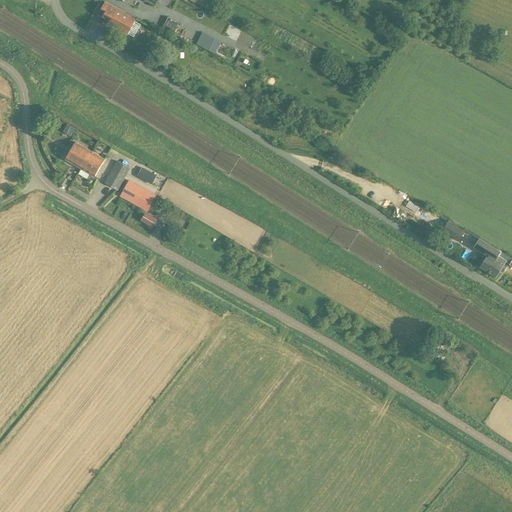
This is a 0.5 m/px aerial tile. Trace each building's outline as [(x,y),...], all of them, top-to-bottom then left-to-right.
[(211,0),(210,0),(207,9),(213,12),(217,3),(211,0)] [(134,37),(140,24),(135,22),(136,20),(124,13),(125,12),(105,1),(99,13),(106,17),(102,24),(115,30),(115,29),(127,36),(128,34),(134,37)] [(163,27),(174,33),(179,23),(168,17),(163,27)] [(157,40),(168,46),(173,36),(164,32),(162,36),(159,35),(157,40)] [(221,43),(202,33),(196,45),(215,54),(221,43)] [(63,132),(71,136),(75,128),(67,124),(63,132)] [(80,168),(90,151),(75,142),(65,159),(80,168)] [(90,151),(80,168),(95,177),(105,160),(90,151)] [(118,190),(130,168),(117,161),(104,183),(118,190)] [(150,184),(155,174),(142,167),(137,177),(150,184)] [(148,212),(157,195),(129,180),(122,192),(120,196),(146,211),(148,212)] [(416,213),(419,207),(409,201),(406,207),(416,213)] [(459,241),(466,231),(448,221),(442,231),(459,241)] [(234,246),(203,227),(194,242),(226,261),(234,246)] [(501,252),(479,238),(474,247),(484,253),(483,256),(486,258),(480,267),(489,273),(501,252),(501,251),(501,252)] [(505,262),(509,264),(509,265),(511,266),(511,258),(501,252),(489,273),(496,277),(500,270),(503,272),(507,267),(504,265),(505,262)] [(428,348),(434,340),(429,337),(424,346),(428,348)] [(447,349),(452,352),(457,345),(452,341),(447,349)]
